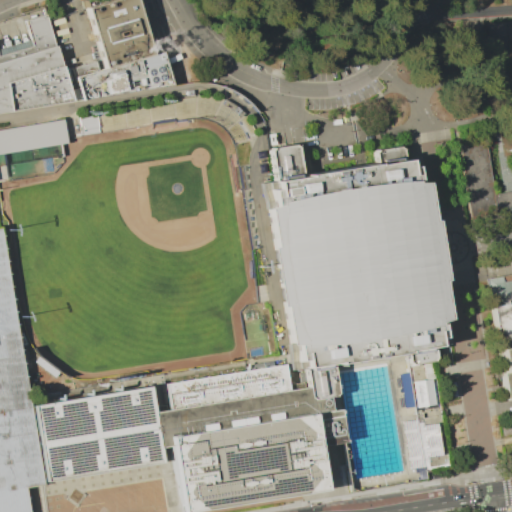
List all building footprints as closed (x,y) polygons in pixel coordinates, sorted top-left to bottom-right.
[(88,7),(111,0),(136,0),(153,57),(163,54),(170,84),(86,99),(78,78),(107,70),(88,7)] [(0,114),(0,48),(29,39),(24,22),(44,16),(46,21),(70,103),(0,114)] [(488,23),(511,21),(511,45),(509,45),(509,62),(488,63),(488,23)] [(77,114),(81,138),(198,120),(210,121),(220,126),(226,132),(233,146),(256,136),(244,114),(231,105),(217,98),(199,94),(77,114)] [(0,129),(0,152),(59,143),(66,142),(62,119),(0,129)] [(268,149),(294,144),(299,173),(374,162),(373,151),(399,146),(400,160),(404,159),(405,167),(411,166),(413,182),(420,182),(427,221),(430,221),(440,280),(436,281),(446,336),(451,335),(452,342),(447,342),(448,344),(434,347),(432,351),(433,359),(430,362),(409,365),(406,363),(404,351),(401,353),(333,365),(331,363),(336,393),(333,397),(310,400),(307,397),(305,387),(302,368),(301,368),(300,361),(293,361),(290,345),(283,344),(277,305),(274,306),(265,248),(268,247),(261,208),(268,206),(265,190),(270,189),(269,182),(274,181),(268,149)] [(511,194),(497,197),(489,145),(462,149),(475,232),(507,227),(505,213),(511,211),(511,194)] [(27,511),(0,511),(0,262),(23,404),(37,483),(23,486),(27,511)] [(511,274),(484,280),(503,400),(511,398),(511,274)] [(448,477),(351,492),(343,445),(336,393),(331,363),(333,365),(401,353),(404,351),(406,363),(409,365),(430,362),(432,378),(437,409),(448,477)] [(181,511),(195,511),(325,493),(319,449),(343,445),(336,393),(333,397),(310,400),(307,397),(305,387),(292,389),(286,390),(283,364),(165,382),(169,406),(153,409),(159,447),(163,446),(172,445),(181,511)] [(23,404),(148,383),(153,409),(159,447),(162,462),(37,483),(23,404)]
